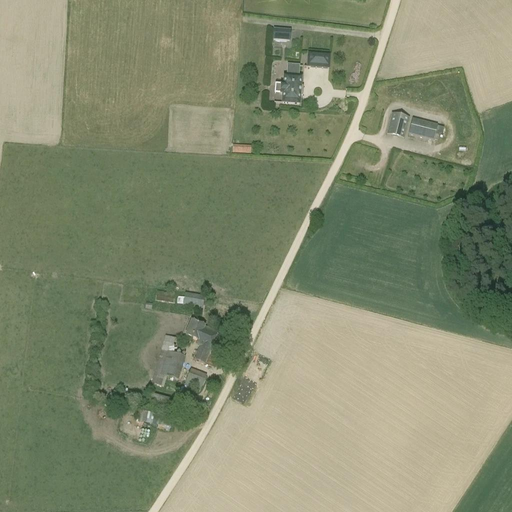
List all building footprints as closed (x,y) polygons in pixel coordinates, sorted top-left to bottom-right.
[(272,41),(289,42),(290,31),(273,30),(272,41)] [(328,70),(329,56),(307,54),(306,68),(328,70)] [(280,86),(279,95),(282,95),(281,104),(299,105),(299,97),(300,87),(301,78),(298,78),(299,67),(287,66),(286,77),(283,77),(282,86),(280,86)] [(401,139),(406,120),(388,115),(383,134),(401,139)] [(437,127),(412,120),(408,136),(433,143),(437,127)] [(173,305),(175,295),(157,291),(155,301),(173,305)] [(204,298),(185,294),(184,299),(178,298),(177,305),(183,306),(183,307),(202,311),(204,298)] [(185,337),(198,342),(196,346),(199,347),(193,361),(205,365),(218,333),(191,322),(185,337)] [(171,353),(175,339),(165,336),(152,385),(164,388),(166,378),(179,381),(185,357),(171,353)] [(184,386),(200,391),(206,376),(190,370),(184,386)] [(121,390),(118,403),(136,407),(138,395),(127,393),(127,392),(121,390)] [(168,407),(169,399),(151,397),(150,405),(168,407)] [(143,412),(140,423),(154,426),(157,415),(143,412)]
